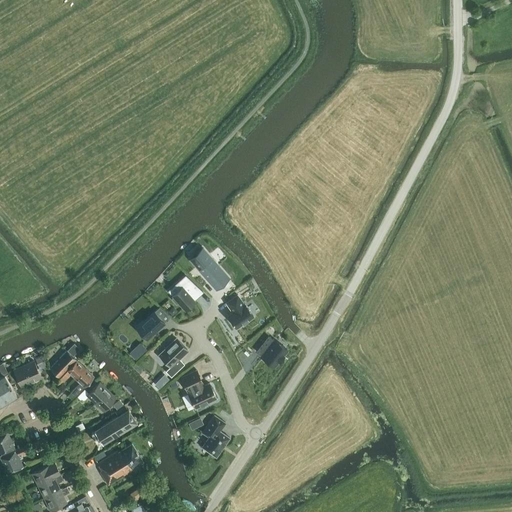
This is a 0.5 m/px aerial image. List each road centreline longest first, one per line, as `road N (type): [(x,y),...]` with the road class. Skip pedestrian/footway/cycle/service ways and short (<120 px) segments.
road 1 (tertiary): [(258,435),(434,134),(455,82),(457,0)]
road 2 (residential): [(106,511),(44,398),(0,420)]
road 3 (residential): [(258,435),(242,424),(221,369),(193,330)]
